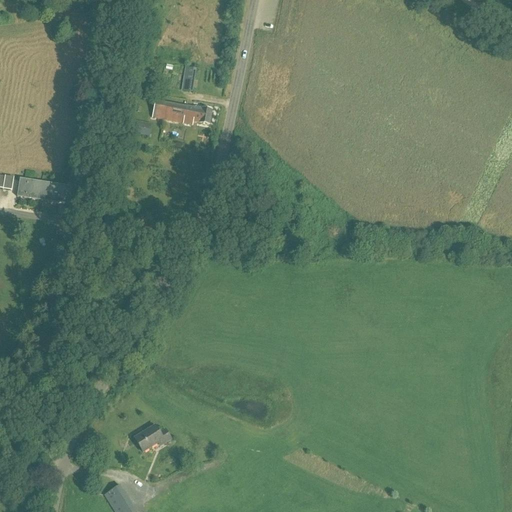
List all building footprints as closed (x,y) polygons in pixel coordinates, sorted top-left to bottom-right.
[(192,93),(196,70),(185,68),(182,91),(192,93)] [(195,109),(155,102),(152,119),(193,127),(193,123),(209,126),(212,111),(196,108),(195,109)] [(0,189),(12,192),(14,178),(0,175),(0,189)] [(36,200),(39,182),(20,180),(18,198),(36,200)] [(54,203),(57,185),(39,182),(36,200),(54,203)] [(57,185),(54,203),(72,206),(75,186),(69,185),(68,187),(57,185)] [(33,324),(34,316),(32,316),(33,310),(27,309),(25,323),(33,324)] [(159,435),(155,427),(134,439),(143,453),(163,441),(165,444),(171,440),(165,431),(159,435)] [(113,511),(135,511),(119,487),(104,496),(113,511)]
